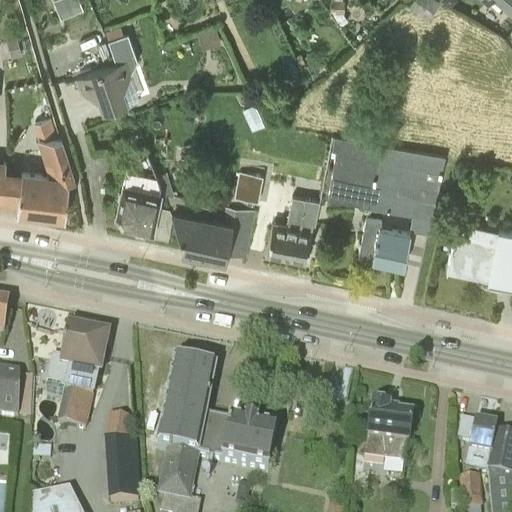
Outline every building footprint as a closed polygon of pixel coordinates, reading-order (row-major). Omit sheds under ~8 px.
[(63,0),(60,1),(61,3),(55,6),(59,17),(81,8),(78,0),(63,0)] [(329,0),(330,13),(342,13),(343,13),(343,0),(329,0)] [(433,0),(412,0),(409,5),(426,18),(437,3),(433,0)] [(499,0),(511,10),(511,9),(511,0),(483,0),(485,1),(485,0),(499,0)] [(215,26),(197,32),(203,48),(221,41),(215,26)] [(117,62),(76,77),(81,91),(99,99),(103,112),(130,102),(126,90),(133,74),(134,72),(139,61),(129,32),(109,40),(117,62)] [(21,55),(16,37),(8,39),(13,58),(21,55)] [(300,54),(295,56),(300,67),(305,64),(300,54)] [(253,128),(264,123),(252,100),(248,92),(235,93),(253,128)] [(277,116),(276,114),(265,93),(252,100),(264,123),(277,116)] [(328,198),(367,206),(411,214),(409,227),(428,231),(444,156),(334,136),(331,149),(338,151),(328,198)] [(8,173),(5,200),(18,202),(17,210),(64,215),(69,180),(74,180),(61,139),(57,139),(37,139),(48,177),(8,173)] [(0,199),(5,200),(8,173),(7,173),(9,162),(0,160),(0,199)] [(172,209),(156,172),(126,167),(117,211),(114,212),(113,216),(116,221),(121,222),(123,221),(151,227),(150,231),(166,235),(172,209)] [(156,172),(172,209),(179,232),(184,233),(180,250),(225,259),(233,227),(190,217),(194,198),(173,193),(166,170),(156,172)] [(238,171),(233,197),(258,202),(263,175),(238,171)] [(272,224),(266,251),(305,260),(314,222),(316,223),(321,201),(295,195),(288,227),(272,224)] [(358,255),(403,264),(410,232),(380,225),(381,219),(366,216),(358,255)] [(456,221),(446,272),(488,280),(487,281),(510,286),(511,276),(511,228),(499,226),(496,241),(485,239),(487,228),(456,221)] [(0,337),(3,338),(8,307),(6,307),(0,305),(0,337)] [(97,377),(98,377),(101,378),(104,363),(101,362),(105,339),(81,334),(79,331),(74,330),(71,332),(69,332),(69,331),(67,331),(61,360),(53,358),(48,382),(65,386),(57,424),(86,430),(97,377)] [(198,458),(205,419),(215,371),(174,363),(157,449),(167,451),(157,497),(162,499),(159,511),(198,511),(200,504),(190,502),(199,458),(198,458)] [(19,376),(0,373),(0,415),(18,418),(18,390),(19,376)] [(374,408),(371,407),(364,460),(404,464),(406,444),(408,445),(411,417),(396,415),(397,412),(388,411),(388,410),(385,409),(382,406),(378,405),(374,408)] [(106,439),(105,442),(124,447),(130,420),(111,416),(106,439)] [(198,458),(199,458),(239,467),(269,473),(275,433),(255,429),(255,428),(245,426),(205,419),(198,458)] [(496,428),(474,423),(464,471),(486,475),(495,434),(496,428)] [(487,476),(490,511),(511,511),(511,437),(495,434),(486,475),(487,476)] [(51,447),(33,446),(32,458),(51,459),(51,447)] [(482,510),(478,477),(459,479),(462,511),(482,510)] [(108,491),(108,503),(137,501),(141,501),(140,489),(108,491)] [(28,511),(78,511),(69,492),(29,500),(28,511)]
